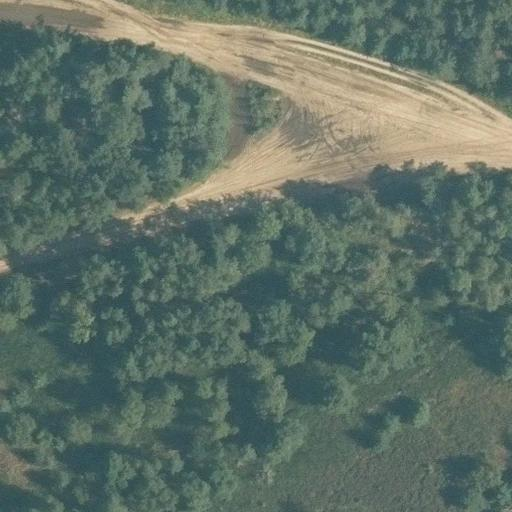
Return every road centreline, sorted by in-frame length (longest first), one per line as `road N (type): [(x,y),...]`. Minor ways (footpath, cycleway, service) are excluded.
road 1 (track): [(0,260),(244,180),(495,130)]
road 2 (track): [(511,136),(235,39),(81,0)]
